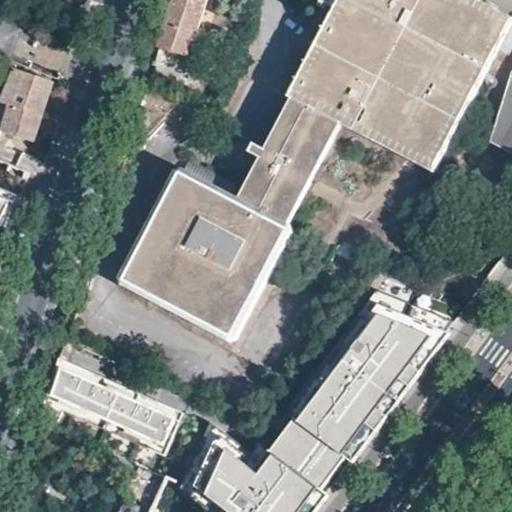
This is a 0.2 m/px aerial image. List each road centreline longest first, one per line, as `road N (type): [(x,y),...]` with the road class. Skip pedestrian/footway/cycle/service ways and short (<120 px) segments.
road 1 (tertiary): [(0,417),(133,0)]
road 2 (secondary): [(511,332),(378,511)]
road 3 (secondary): [(432,511),(511,403)]
